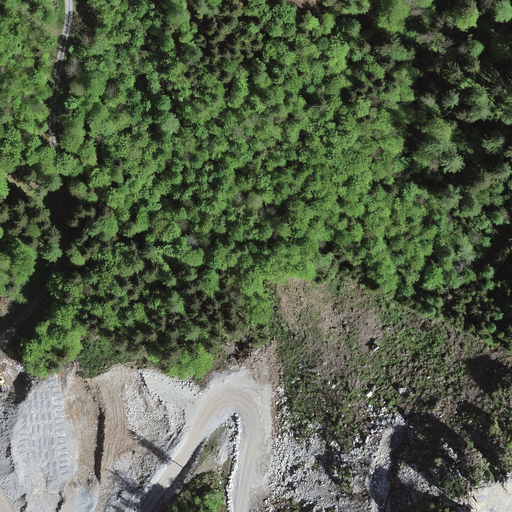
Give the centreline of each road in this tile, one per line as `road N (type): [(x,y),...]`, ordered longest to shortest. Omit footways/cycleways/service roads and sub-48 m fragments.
road 1 (track): [(0,349),(38,303),(66,229),(53,139),(69,0)]
road 2 (track): [(239,511),(230,483),(208,470),(194,473),(156,511)]
